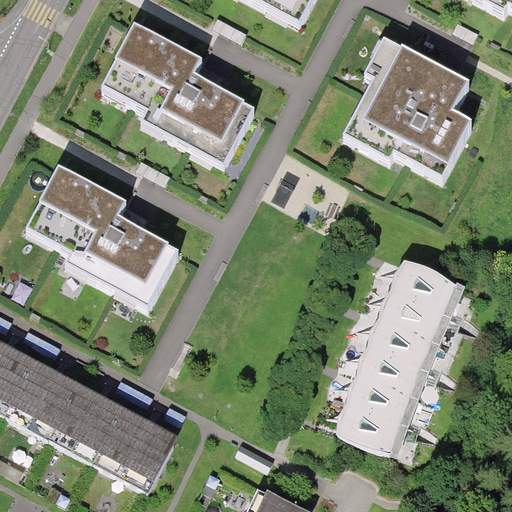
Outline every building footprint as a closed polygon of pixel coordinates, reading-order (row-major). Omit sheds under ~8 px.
[(233,0),(301,34),(318,0),(233,0)] [(511,0),(461,0),(507,25),(511,18),(511,19),(511,0)] [(134,35),(103,96),(148,119),(141,131),(224,174),(255,115),(194,84),(202,69),(134,35)] [(473,93),(385,46),(364,85),(373,90),(343,146),(394,174),(398,167),(443,191),(474,133),(457,123),(473,93)] [(59,178),(28,239),(73,261),(66,274),(150,316),(180,257),(119,226),(127,212),(59,178)] [(424,270),(405,264),(393,283),(391,297),(381,308),(380,322),(371,335),(369,351),(360,364),(359,379),(349,394),(348,408),(339,422),(338,440),(354,447),(376,454),(389,456),(454,288),(439,277),(424,270)] [(59,376),(0,345),(0,418),(149,496),(179,439),(59,376)] [(302,511),(259,491),(249,511),(302,511)]
